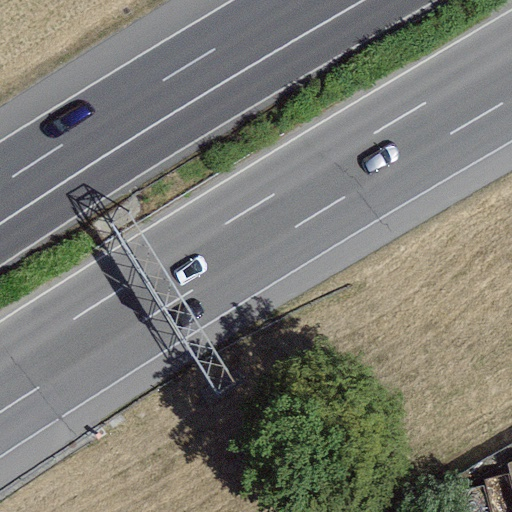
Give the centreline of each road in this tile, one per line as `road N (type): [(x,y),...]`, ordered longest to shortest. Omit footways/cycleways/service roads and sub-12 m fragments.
road 1 (motorway): [(0,392),(511,75)]
road 2 (motorway): [(331,0),(0,204)]
